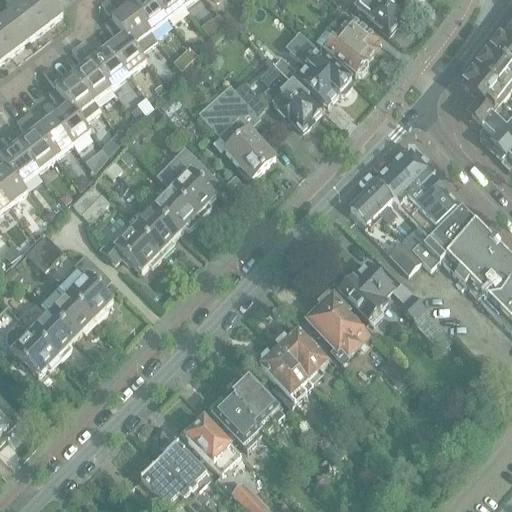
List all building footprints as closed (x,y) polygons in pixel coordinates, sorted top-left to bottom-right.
[(63,20),(48,0),(31,0),(24,6),(45,33),(63,20)] [(151,38),(168,25),(149,0),(141,0),(129,10),(151,38)] [(149,0),(168,25),(185,12),(176,0),(149,0)] [(176,0),(185,12),(200,0),(176,0)] [(396,25),(404,15),(385,0),(365,0),(354,14),(389,42),(398,30),(396,29),(398,26),(396,25)] [(424,6),(428,0),(394,0),(407,11),(413,3),(418,7),(424,6)] [(108,4),(101,9),(109,19),(116,14),(108,4)] [(29,46),(45,33),(24,6),(8,18),(29,46)] [(151,38),(129,10),(111,23),(119,34),(120,34),(124,39),(124,40),(133,51),(134,51),(141,59),(158,47),(151,38)] [(222,20),(226,26),(232,21),(227,16),(222,20)] [(0,42),(12,58),(29,46),(8,18),(0,23),(0,42)] [(113,39),(119,34),(111,23),(105,28),(113,39)] [(325,34),(314,48),(355,80),(356,80),(362,79),(367,73),(365,68),(376,55),(371,51),(376,44),(350,23),(335,42),(325,34)] [(211,32),(205,37),(211,44),(217,39),(211,32)] [(146,67),(141,59),(134,51),(133,51),(124,40),(107,53),(128,81),(146,67)] [(0,67),(12,58),(0,42),(0,67)] [(511,47),(504,42),(490,60),(511,77),(511,47)] [(200,44),(193,50),(198,57),(205,51),(200,44)] [(78,50),(86,61),(93,55),(85,45),(78,50)] [(351,87),(315,54),(310,49),(299,62),(309,72),(298,84),(328,111),(338,100),(345,100),(352,92),(351,87)] [(80,65),(86,61),(78,50),(72,55),(80,65)] [(111,94),(128,81),(107,53),(90,66),(111,94)] [(511,77),(490,60),(476,78),(510,104),(508,106),(511,109),(511,77)] [(180,61),(173,68),(181,76),(183,74),(188,69),(180,61)] [(292,127),(304,138),(308,136),(313,131),(313,129),(325,117),(289,84),(275,70),(269,64),(265,69),(270,74),(259,84),(264,88),(258,93),(282,119),(283,124),(289,130),(292,127)] [(275,70),(289,84),(296,77),(282,64),(277,69),(275,70)] [(93,107),(111,94),(90,66),(72,79),(93,107)] [(62,87),(58,82),(50,72),(44,77),(55,92),(63,103),(69,110),(69,109),(77,120),(82,127),(98,114),(93,107),(72,79),(62,87)] [(481,135),(508,106),(510,104),(476,78),(465,92),(466,94),(464,97),(466,98),(465,100),(468,120),(470,122),(469,123),(481,135)] [(238,84),(230,92),(252,115),(261,107),(238,84)] [(158,94),(162,99),(166,96),(163,91),(158,94)] [(56,109),(63,103),(55,92),(48,98),(56,109)] [(260,126),(248,113),(230,93),(201,119),(229,151),(225,154),(252,185),(276,163),(250,135),(260,126)] [(511,109),(508,106),(481,135),(488,141),(487,143),(488,144),(488,149),(487,150),(497,158),(497,160),(511,173),(511,109)] [(91,137),(82,127),(77,120),(69,109),(69,110),(51,123),(72,151),(91,137)] [(155,130),(165,121),(156,111),(145,120),(155,130)] [(136,126),(144,120),(138,112),(130,118),(136,126)] [(24,122),(31,132),(38,127),(30,117),(24,122)] [(24,137),(31,132),(24,122),(17,127),(24,137)] [(56,164),(72,151),(51,123),(34,136),(56,164)] [(122,141),(130,136),(124,128),(117,134),(122,141)] [(38,177),(56,164),(34,136),(17,149),(38,177)] [(109,146),(101,152),(109,162),(115,155),(109,146)] [(22,190),(38,177),(17,149),(0,162),(0,163),(6,170),(21,190),(22,190)] [(216,202),(209,195),(218,186),(185,153),(156,182),(168,193),(199,224),(210,212),(208,210),(216,202)] [(416,220),(422,226),(428,232),(432,229),(435,232),(458,210),(430,182),(434,177),(415,157),(408,157),(377,186),(393,204),(412,224),(416,220)] [(91,161),(84,166),(94,179),(100,172),(91,161)] [(107,171),(116,180),(121,174),(112,165),(107,171)] [(27,198),(22,190),(21,190),(6,170),(0,174),(0,197),(10,211),(27,198)] [(112,184),(116,180),(107,171),(103,175),(112,184)] [(86,190),(82,184),(76,188),(80,194),(86,190)] [(236,185),(229,191),(235,199),(242,193),(236,185)] [(377,219),(393,204),(377,186),(351,212),(371,233),(381,224),(377,219)] [(81,218),(99,199),(91,191),(72,210),(81,218)] [(188,235),(199,224),(168,193),(149,212),(178,240),(186,232),(188,235)] [(0,218),(10,211),(0,197),(0,218)] [(64,209),(71,204),(67,200),(63,199),(59,202),(64,209)] [(99,199),(81,218),(89,227),(108,208),(99,199)] [(171,247),(178,240),(149,212),(131,230),(163,261),(174,249),(171,247)] [(511,266),(460,213),(423,251),(420,251),(419,250),(413,256),(432,275),(440,266),(511,340),(511,266)] [(152,272),(163,261),(131,230),(112,249),(110,247),(100,257),(115,271),(125,261),(141,277),(149,269),(152,272)] [(35,267),(54,248),(45,239),(26,259),(35,267)] [(54,248),(35,267),(44,276),(62,257),(54,248)] [(420,268),(403,250),(390,263),(407,281),(420,268)] [(7,255),(6,261),(11,268),(20,259),(13,251),(7,255)] [(59,291),(96,328),(107,317),(105,314),(113,306),(103,296),(111,287),(86,263),(59,291)] [(384,304),(393,295),(367,270),(351,287),(348,284),(338,293),(342,297),(339,299),(372,331),(382,320),(379,317),(388,307),(384,304)] [(17,287),(22,281),(13,272),(7,278),(17,287)] [(13,291),(17,287),(7,278),(3,282),(13,291)] [(427,317),(412,301),(401,289),(394,297),(405,308),(401,312),(416,327),(427,317)] [(85,339),(96,328),(59,291),(40,310),(47,316),(75,344),(83,337),(85,339)] [(341,368),(347,362),(358,353),(352,347),(363,337),(330,301),(329,302),(325,298),(317,306),(321,310),(306,324),(334,355),(331,358),(341,368)] [(68,351),(75,344),(47,316),(28,335),(60,365),(71,354),(68,351)] [(455,347),(427,317),(413,329),(441,360),(455,347)] [(60,365),(28,335),(25,331),(19,330),(14,332),(10,334),(8,338),(7,342),(7,346),(8,350),(10,354),(38,382),(47,373),(49,376),(60,365)] [(277,356),(307,388),(327,369),(297,338),(286,348),(284,345),(276,352),(279,354),(277,356)] [(294,401),(307,388),(277,356),(269,364),(266,361),(261,366),(262,371),(260,373),(281,396),(277,400),(299,422),(304,417),(296,409),(299,406),(294,401)] [(392,361),(380,373),(389,383),(401,371),(392,361)] [(283,422),(278,416),(248,384),(237,394),(235,391),(227,398),(230,401),(227,403),(230,405),(260,438),(263,441),(283,422)] [(263,441),(260,438),(230,405),(223,412),(218,412),(214,415),(214,420),(212,421),(246,457),(263,441)] [(2,440),(15,428),(0,412),(0,448),(5,443),(2,440)] [(378,412),(371,418),(382,430),(390,424),(378,412)] [(304,429),(290,415),(284,420),(298,434),(304,429)] [(221,481),(230,473),(220,463),(230,453),(204,426),(202,427),(200,424),(190,434),(192,437),(185,443),(221,481)] [(336,446),(327,455),(337,466),(346,457),(336,446)] [(212,487),(209,483),(177,450),(175,453),(172,450),(166,456),(168,459),(159,467),(183,492),(195,504),(202,511),(203,511),(209,505),(201,497),(212,487)] [(202,511),(195,504),(183,492),(159,467),(151,476),(148,473),(142,480),(144,482),(141,485),(155,500),(149,505),(155,511),(177,511),(184,506),(188,511),(203,511),(202,511)] [(231,498),(244,511),(266,511),(243,487),(231,498)] [(407,496),(398,505),(403,511),(427,511),(411,493),(407,496)]
